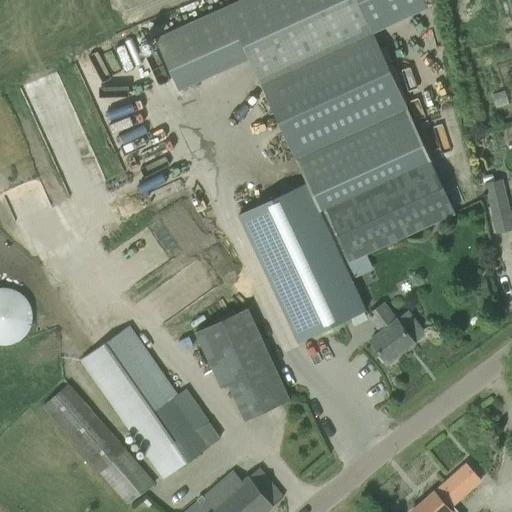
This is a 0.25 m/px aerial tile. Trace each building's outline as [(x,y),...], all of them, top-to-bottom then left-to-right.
[(373,35),(373,34),(357,0),(240,0),(225,7),(249,58),(261,86),(262,86),(307,183),(238,215),(298,342),(321,332),(322,335),(344,325),(342,322),(365,311),(318,210),(324,208),(350,262),(455,214),(373,35)] [(415,18),(415,53),(441,53),(440,17),(415,18)] [(501,180),(486,184),(493,215),(497,233),(511,229),(511,210),(508,211),(501,180)] [(35,318),(35,317),(34,312),(33,307),(30,302),(27,297),(23,293),(18,291),(15,289),(8,288),(2,288),(0,288),(0,345),(5,346),(10,346),(16,345),(22,341),(25,339),(29,335),(32,330),(34,323),(35,318)] [(424,334),(407,312),(396,320),(384,304),(367,317),(379,333),(370,340),(375,347),(387,363),(413,343),(413,342),(424,334)] [(194,334),(220,388),(227,385),(245,421),(290,400),(248,308),(194,334)] [(200,428),(130,326),(80,360),(162,479),(220,439),(209,422),(200,428)] [(127,505),(155,485),(69,384),(42,407),(127,505)] [(411,511),(457,511),(452,506),(480,481),(465,464),(411,511)] [(264,511),(283,497),(270,482),(257,467),(239,482),(231,472),(182,511),(264,511)]
